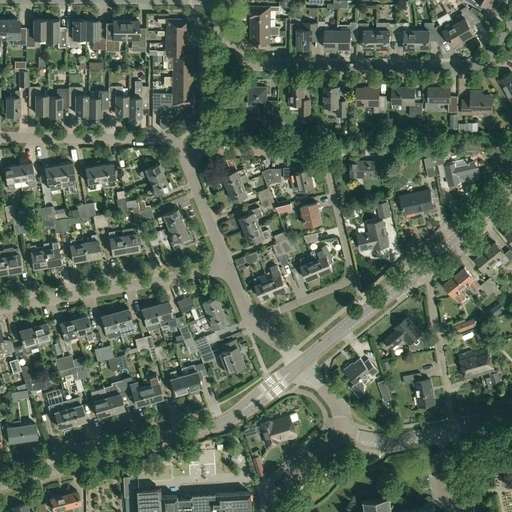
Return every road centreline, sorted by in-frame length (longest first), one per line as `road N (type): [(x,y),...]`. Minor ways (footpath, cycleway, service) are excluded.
road 1 (residential): [(250,324),(345,283),(352,272),(327,163),(322,154),(184,155)]
road 2 (tertiary): [(0,486),(201,431),(237,416),(302,365)]
road 3 (residential): [(244,61),(467,66),(491,56),(511,20)]
road 4 (residential): [(0,309),(227,269)]
road 5 (residential): [(184,155),(170,138),(0,136)]
road 6 (residential): [(414,275),(427,281),(455,429)]
road 7 (residential): [(63,0),(208,0)]
road 8 (tertiary): [(302,365),(414,275)]
road 9 (tertiary): [(414,275),(511,194)]
road 10 (residential): [(227,269),(184,155)]
road 11 (residential): [(272,511),(294,468),(345,419)]
